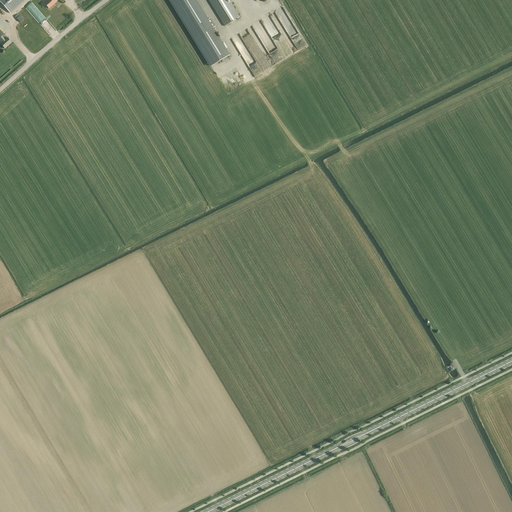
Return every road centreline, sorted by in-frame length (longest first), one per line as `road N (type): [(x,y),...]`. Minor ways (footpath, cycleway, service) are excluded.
road 1 (secondary): [(209,511),(511,361)]
road 2 (unclassified): [(0,88),(109,0)]
